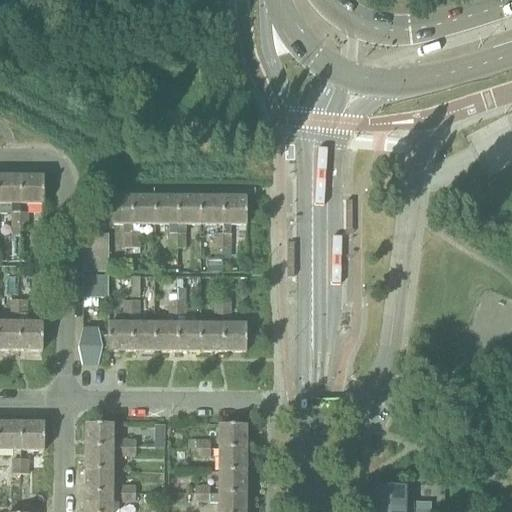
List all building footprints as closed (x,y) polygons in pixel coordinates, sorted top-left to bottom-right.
[(0,179),(0,205),(11,206),(11,215),(12,215),(12,239),(20,238),(20,229),(20,214),(20,206),(20,179),(0,179)] [(20,179),(20,206),(43,206),(43,179),(20,179)] [(108,200),(108,226),(123,227),(123,250),(131,250),(131,235),(132,227),(132,200),(108,200)] [(132,200),(132,227),(154,227),(154,200),(132,200)] [(154,200),(154,227),(169,227),(169,250),(177,250),(177,200),(154,200)] [(177,200),(177,250),(185,250),(185,227),(200,227),(200,200),(177,200)] [(200,200),(200,227),(215,227),(223,227),(223,200),(200,200)] [(223,235),(223,250),(231,250),(231,227),(246,227),(246,200),(223,200),(223,227),(223,235)] [(20,214),(20,229),(28,229),(28,214),(20,214)] [(131,235),(131,250),(140,250),(140,235),(131,235)] [(215,235),(215,250),(223,250),(223,235),(215,235)] [(83,249),(108,249),(108,236),(83,236),(83,249)] [(108,249),(83,249),(83,261),(108,261),(108,249)] [(83,274),(108,274),(108,261),(83,261),(83,274)] [(222,261),(206,261),(207,274),(223,274),(222,261)] [(46,270),(42,270),(34,269),(34,277),(45,278),(46,270)] [(107,300),(107,279),(82,279),(82,300),(107,300)] [(132,279),(132,299),(140,299),(140,279),(132,279)] [(10,302),(10,318),(19,318),(19,302),(10,302)] [(19,302),(19,318),(28,318),(28,302),(19,302)] [(131,318),(131,303),(123,303),(123,318),(131,318)] [(131,303),(131,318),(139,318),(139,303),(131,303)] [(154,327),(154,354),(177,354),(177,303),(176,303),(169,303),(169,327),(154,327)] [(177,303),(177,354),(200,354),(200,327),(185,327),(185,303),(177,303)] [(222,318),(222,303),(213,303),(213,318),(222,318)] [(222,303),(222,318),(231,318),(231,303),(222,303)] [(19,326),(19,353),(42,353),(42,326),(28,326),(28,318),(19,318),(19,326)] [(0,325),(0,352),(10,352),(18,353),(19,353),(19,326),(10,326),(0,325)] [(108,350),(108,353),(131,353),(131,326),(108,326),(108,337),(108,350)] [(131,326),(131,353),(154,354),(154,327),(139,326),(131,326)] [(200,327),(200,354),(222,354),(223,327),(200,327)] [(223,327),(222,354),(246,354),(246,327),(223,327)] [(98,332),(83,332),(78,349),(82,367),(98,367),(102,350),(108,350),(108,337),(99,339),(98,332)] [(0,425),(0,452),(20,453),(21,426),(0,425)] [(21,426),(20,453),(44,453),(44,426),(21,426)] [(85,427),(85,450),(112,450),(112,427),(85,427)] [(219,428),(219,451),(245,451),(245,428),(219,428)] [(121,442),(121,450),(136,450),(136,442),(121,442)] [(211,451),(211,442),(195,442),(195,451),(211,451)] [(85,450),(85,473),(112,473),(112,450),(85,450)] [(136,450),(121,450),(121,459),(136,459),(136,450)] [(211,451),(195,451),(195,460),(211,460),(211,451)] [(219,451),(218,474),(245,474),(245,451),(219,451)] [(11,476),(20,476),(20,461),(11,461),(11,476)] [(85,473),(85,496),(112,496),(112,473),(85,473)] [(218,488),(218,497),(245,497),(245,474),(218,474),(218,488)] [(195,487),(194,497),(209,497),(209,488),(195,487)] [(375,489),(374,511),(429,511),(430,505),(404,505),(404,494),(404,490),(384,489),(375,489)] [(135,504),(135,495),(120,495),(120,504),(135,504)] [(85,496),(85,511),(111,511),(112,496),(85,496)] [(194,497),(194,506),(209,506),(209,497),(194,497)] [(209,497),(209,506),(218,506),(218,511),(244,511),(245,497),(218,497),(209,497)]
